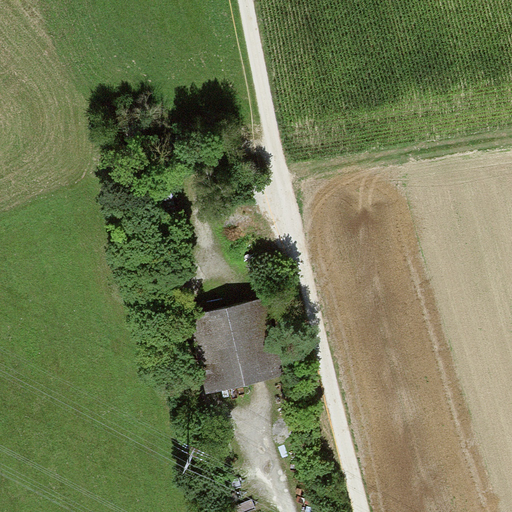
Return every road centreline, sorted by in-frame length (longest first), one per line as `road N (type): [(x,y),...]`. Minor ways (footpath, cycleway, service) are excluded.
road 1 (track): [(243,0),(354,511)]
road 2 (track): [(278,174),(511,138)]
road 3 (track): [(227,295),(196,191),(215,160),(274,155)]
